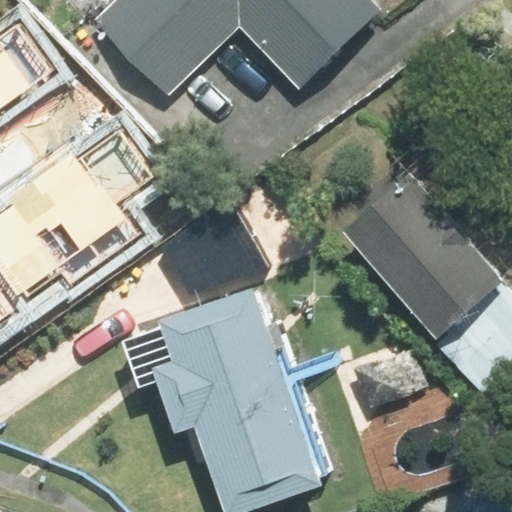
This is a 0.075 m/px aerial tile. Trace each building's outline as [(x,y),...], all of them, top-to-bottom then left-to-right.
[(121,0),(99,22),(167,90),(235,23),(300,89),(381,9),(371,0),(121,0)] [(0,127),(59,77),(0,7),(0,127)] [(100,108),(0,189),(0,224),(47,281),(80,255),(93,271),(177,202),(100,108)] [(340,230),(489,404),(511,384),(511,293),(408,172),(340,230)] [(0,314),(21,297),(0,271),(0,332),(0,333),(0,332),(0,314)] [(225,511),(231,511),(316,483),(249,291),(159,322),(173,361),(153,368),(175,429),(194,423),(225,511)]
